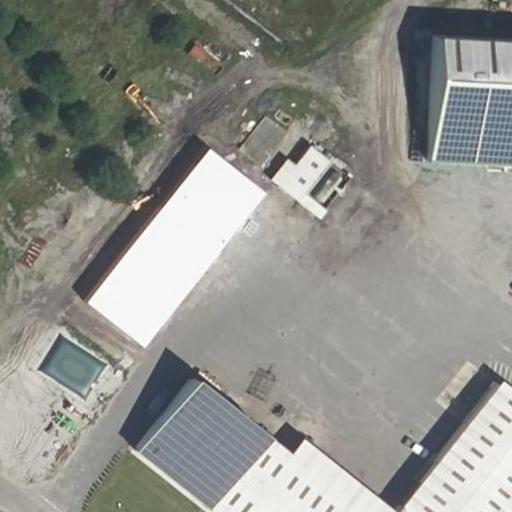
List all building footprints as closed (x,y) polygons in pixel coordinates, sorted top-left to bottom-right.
[(511,31),(425,29),(422,154),(511,156),(511,31)] [(171,87),(165,98),(192,112),(197,101),(171,87)] [(163,96),(156,106),(181,126),(189,117),(163,96)] [(268,161),(287,130),(261,114),(242,146),(268,161)] [(328,139),(319,150),(347,173),(356,162),(328,139)] [(307,141),(290,161),(289,162),(272,181),(312,214),(320,206),(299,189),(325,158),(307,141)] [(282,154),(264,174),(272,181),(289,162),(282,154)] [(354,209),(359,195),(343,189),(337,203),(354,209)] [(464,413),(491,377),(467,358),(440,394),(464,413)] [(193,373),(135,445),(218,511),(504,511),(511,503),(511,383),(499,373),(392,507),(387,511),(365,511),(286,448),(193,373)] [(387,511),(392,507),(300,433),(286,448),(365,511),(387,511)]
